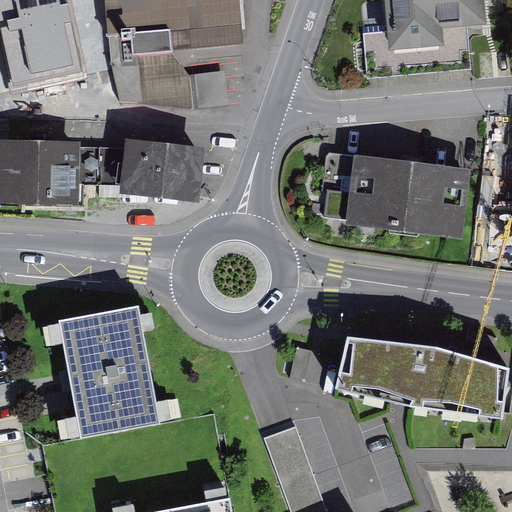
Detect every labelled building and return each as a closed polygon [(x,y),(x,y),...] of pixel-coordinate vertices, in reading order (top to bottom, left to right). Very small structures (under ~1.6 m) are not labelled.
[(74,0),(21,0),(26,31),(78,23),(74,0)] [(107,0),(117,85),(131,122),(156,120),(149,59),(255,48),(250,0),(107,0)] [(367,3),(373,79),(482,70),(479,34),(488,34),(487,25),(496,24),(493,0),(394,0),(395,0),(367,3)] [(76,154),(4,150),(2,203),(73,207),(76,154)] [(200,162),(131,153),(125,198),(194,207),(200,162)] [(463,179),(362,168),(356,225),(457,236),(463,179)] [(150,304),(60,321),(82,438),(171,422),(150,304)] [(408,343),(348,336),(335,386),(395,400),(412,404),(501,415),(506,365),(434,348),(408,343)] [(242,511),(240,493),(119,511),(242,511)]
